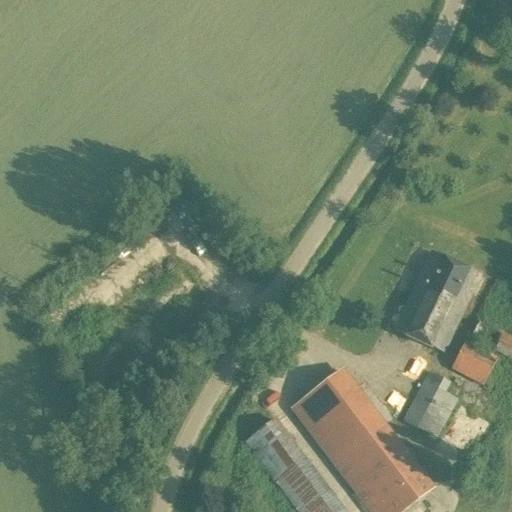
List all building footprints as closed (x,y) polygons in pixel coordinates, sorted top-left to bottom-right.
[(476,297),(484,281),(478,278),(479,276),(431,254),(395,332),(442,354),(470,294),(476,297)] [(482,387),(497,359),(465,342),(450,370),(482,387)] [(372,511),(402,511),(431,490),(342,373),(294,409),(372,511)] [(436,440),(457,401),(446,394),(451,386),(428,374),(402,422),(436,440)] [(297,511),(343,511),(274,420),(245,443),(297,511)]
